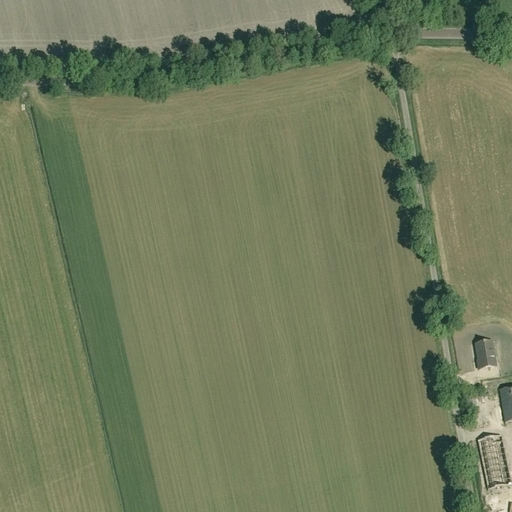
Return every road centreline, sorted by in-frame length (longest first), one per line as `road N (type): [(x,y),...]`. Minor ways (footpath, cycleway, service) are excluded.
road 1 (track): [(473,511),(390,39)]
road 2 (tertiary): [(0,79),(146,81),(390,39)]
road 3 (tertiary): [(390,39),(511,37)]
